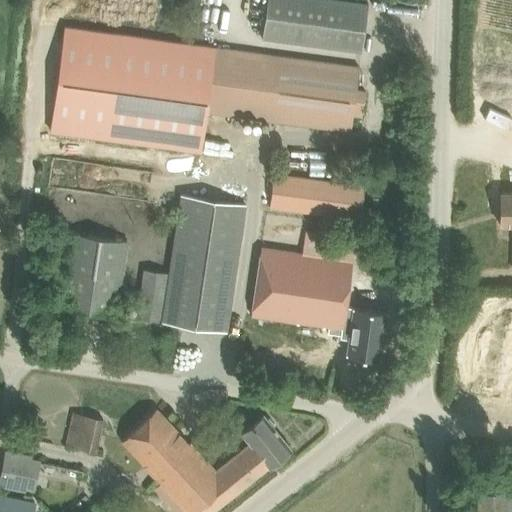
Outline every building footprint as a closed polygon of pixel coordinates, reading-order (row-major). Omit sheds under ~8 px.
[(267,0),(263,37),(360,50),(367,3),(346,0),(267,0)] [(365,89),(356,88),(358,66),(63,27),(48,131),(201,152),(206,111),(350,131),(352,114),(361,116),(365,89)] [(364,185),(344,182),(272,174),(268,207),(359,218),(364,185)] [(225,330),(228,311),(245,201),(179,191),(166,272),(144,268),(136,317),(225,330)] [(511,192),(500,192),(499,224),(511,224),(511,192)] [(115,313),(118,293),(126,240),(71,232),(59,305),(115,313)] [(253,295),(250,315),(297,322),(295,335),(312,338),(314,324),(328,326),(327,332),(340,334),(339,340),(391,348),(396,312),(391,312),(345,305),(355,239),(335,236),(306,232),(303,253),(260,247),(253,295)] [(296,382),(298,373),(292,372),(290,381),(296,382)] [(175,511),(186,511),(188,511),(189,511),(210,511),(290,448),(263,415),(241,432),(250,443),(216,470),(212,465),(189,440),(188,441),(156,406),(120,439),(159,482),(152,488),(175,511)] [(103,417),(71,410),(64,443),(96,451),(103,417)] [(4,448),(0,468),(0,487),(24,492),(25,489),(34,491),(40,459),(32,457),(32,454),(4,448)] [(470,511),(511,511),(511,494),(470,494),(470,511)] [(32,511),(34,503),(15,499),(0,495),(0,511),(32,511)]
